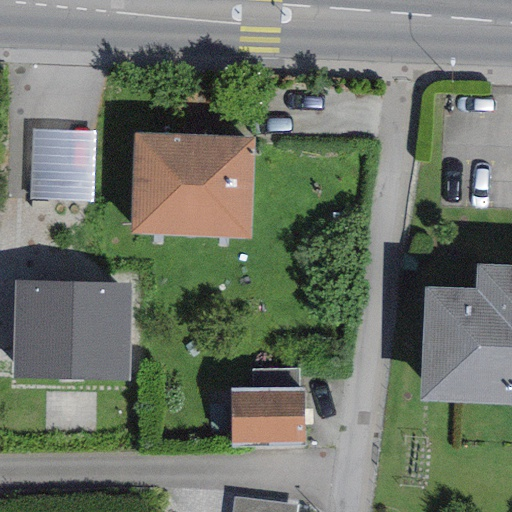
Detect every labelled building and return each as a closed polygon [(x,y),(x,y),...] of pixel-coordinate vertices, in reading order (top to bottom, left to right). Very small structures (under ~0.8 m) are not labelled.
[(90,199),(93,133),(34,130),(31,197),(90,199)] [(135,134),(131,235),(248,240),(253,139),(135,134)] [(475,291),(425,289),(420,400),(511,404),(511,263),(476,262),(475,291)] [(128,285),(14,283),(12,380),(126,382),(128,285)] [(252,370),(251,389),(298,389),(298,370),(252,370)] [(230,389),(230,444),(304,444),(303,388),(298,389),(251,389),(230,389)] [(296,511),(297,506),(233,498),(231,511),(296,511)]
